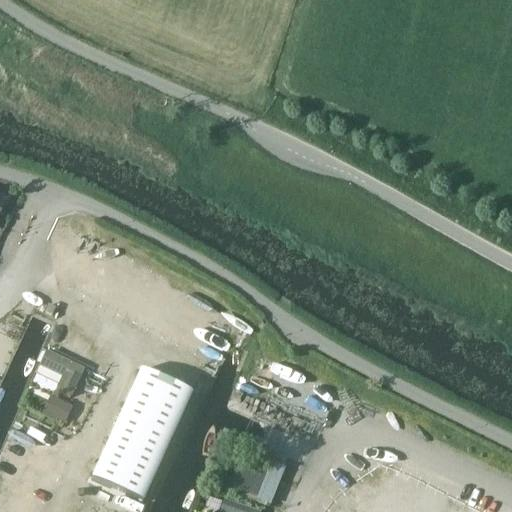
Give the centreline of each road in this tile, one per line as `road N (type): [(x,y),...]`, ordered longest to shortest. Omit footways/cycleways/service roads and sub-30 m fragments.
road 1 (unclassified): [(511,444),(295,329),(166,242),(0,170)]
road 2 (unclassified): [(511,262),(278,137),(33,25),(1,0)]
